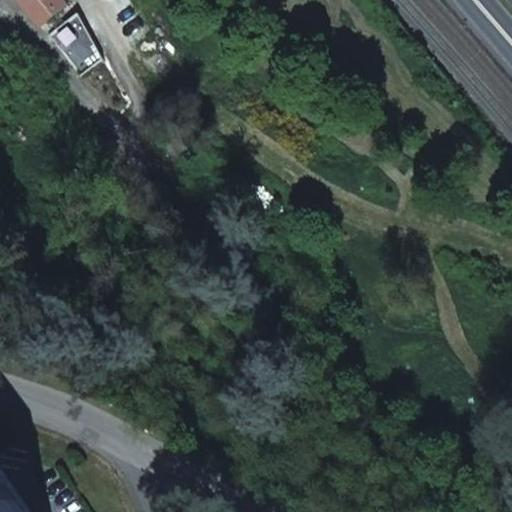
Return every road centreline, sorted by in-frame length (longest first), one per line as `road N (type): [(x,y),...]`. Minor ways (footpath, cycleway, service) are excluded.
road 1 (unknown): [(0,12),(86,106),(121,127),(134,122),(136,103),(92,0)]
road 2 (residential): [(164,455),(0,390)]
